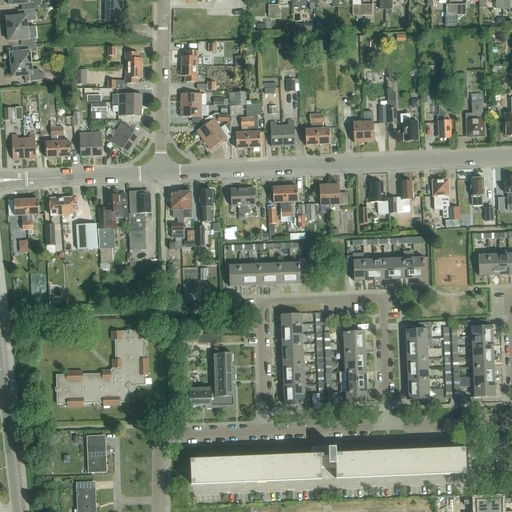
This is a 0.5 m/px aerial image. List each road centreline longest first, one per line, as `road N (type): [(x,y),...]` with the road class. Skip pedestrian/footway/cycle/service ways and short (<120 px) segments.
road 1 (residential): [(388,426),(379,300),(271,301),(261,313),(264,431)]
road 2 (residential): [(160,174),(511,157)]
road 3 (residential): [(160,174),(163,0)]
road 4 (residential): [(157,500),(163,439),(264,431)]
road 5 (tertiary): [(17,511),(0,351)]
road 6 (residential): [(0,181),(160,174)]
road 7 (residential): [(264,431),(388,426)]
road 8 (residential): [(388,426),(511,420)]
